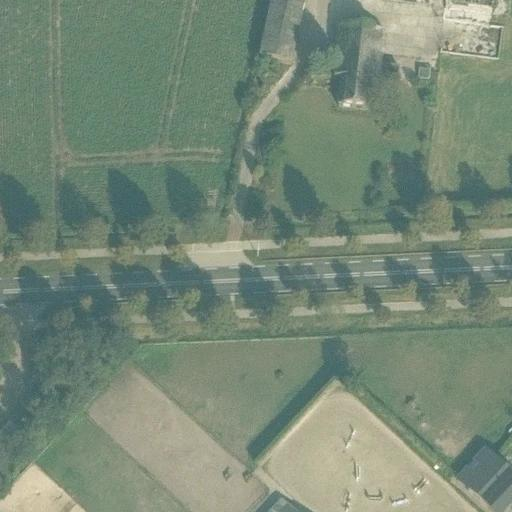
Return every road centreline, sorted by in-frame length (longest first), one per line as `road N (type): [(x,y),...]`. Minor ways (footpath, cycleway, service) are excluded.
road 1 (primary): [(192,284),(511,269)]
road 2 (primary): [(192,284),(0,292)]
